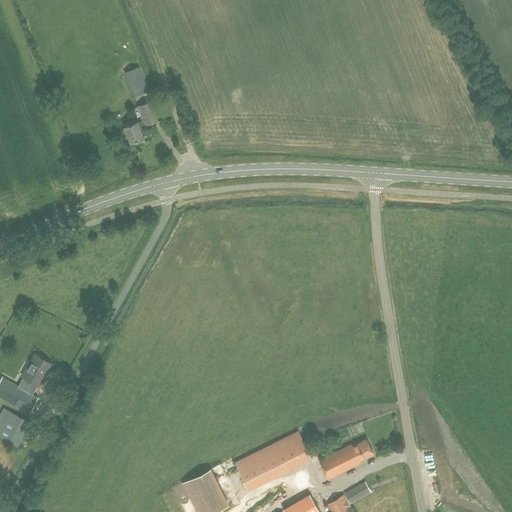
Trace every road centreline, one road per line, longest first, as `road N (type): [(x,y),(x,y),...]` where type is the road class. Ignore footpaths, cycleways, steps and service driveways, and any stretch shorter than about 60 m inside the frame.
road 1 (unclassified): [(4,511),(166,215),(163,183)]
road 2 (unclassified): [(423,511),(382,284),(376,175)]
road 3 (secondary): [(376,175),(247,171),(163,183)]
road 4 (track): [(132,0),(198,176)]
road 5 (secondary): [(163,183),(0,247)]
road 6 (secondary): [(511,181),(376,175)]
